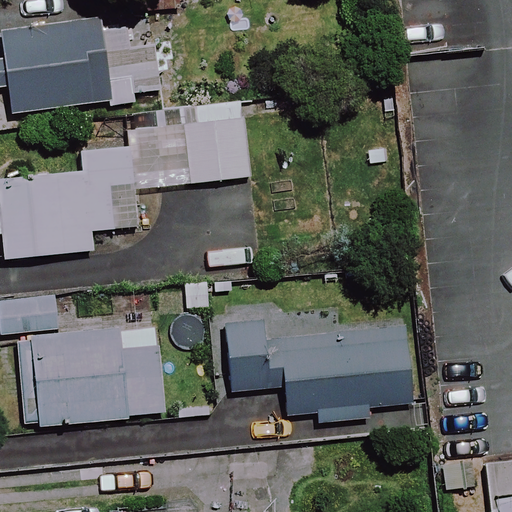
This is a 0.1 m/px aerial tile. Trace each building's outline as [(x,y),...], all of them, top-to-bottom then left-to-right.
[(209,0),(166,0),(167,15),(210,15),(209,0)] [(107,78),(103,23),(3,31),(5,60),(0,60),(0,89),(9,89),(11,114),(134,103),(132,76),(107,78)] [(126,134),(132,192),(196,186),(197,197),(251,191),(242,104),(185,109),(187,128),(126,134)] [(132,192),(126,134),(80,138),(84,174),(0,182),(0,207),(0,208),(0,207),(0,235),(3,235),(6,261),(92,253),(90,233),(136,229),(132,192)] [(57,334),(54,295),(0,299),(0,309),(2,338),(57,334)] [(285,388),(288,415),(316,412),(317,423),(367,418),(366,408),(407,404),(399,330),(270,343),(268,323),(222,328),(229,393),(285,388)] [(166,415),(157,329),(21,342),(29,429),(166,415)]
